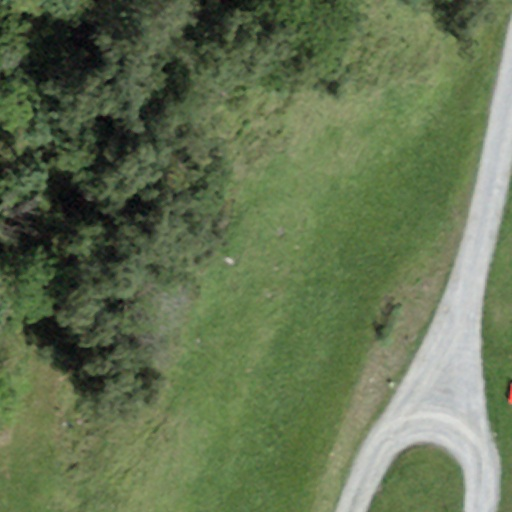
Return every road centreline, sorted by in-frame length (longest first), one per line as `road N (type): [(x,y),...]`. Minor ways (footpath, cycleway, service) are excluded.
road 1 (track): [(511,107),(433,423)]
road 2 (track): [(353,511),(369,468),(390,442),(433,423)]
